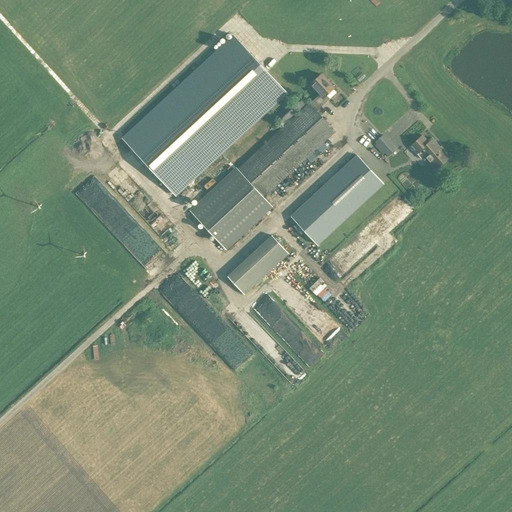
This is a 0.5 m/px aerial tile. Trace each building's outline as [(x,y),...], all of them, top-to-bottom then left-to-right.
[(233,34),(232,35),(234,37),(229,41),(227,39),(122,137),(176,196),(287,93),(233,34)] [(284,126),(237,169),(236,168),(190,211),(226,249),(272,206),(263,197),(335,131),(316,111),(329,99),(326,95),(334,88),(321,74),(311,84),(320,94),(310,103),(301,93),(275,117),(284,126)] [(383,135),(376,142),(388,155),(395,149),(383,135)] [(433,139),(429,142),(423,135),(410,146),(421,158),(424,155),(436,169),(449,157),(433,139)] [(317,244),(383,183),(358,155),(292,217),(317,244)] [(311,158),(305,162),(309,167),(315,163),(311,158)] [(138,204),(144,199),(140,194),(134,199),(138,204)] [(337,270),(409,208),(400,197),(328,260),(337,270)] [(244,294),(267,273),(263,270),(285,249),(272,235),(228,276),(244,294)] [(184,272),(193,281),(200,273),(207,280),(212,276),(206,270),(209,268),(199,257),(184,272)] [(307,263),(298,271),(321,296),(329,288),(307,263)] [(273,287),(330,350),(343,338),(286,275),(273,287)] [(352,296),(364,286),(357,277),(345,287),(352,296)] [(162,283),(204,331),(209,327),(188,303),(192,299),(174,278),(169,282),(167,279),(162,283)] [(280,337),(289,327),(264,303),(254,313),(280,337)] [(343,316),(345,326),(353,324),(351,314),(343,316)] [(293,343),(311,367),(321,359),(303,335),(293,343)] [(221,343),(225,351),(236,345),(231,337),(221,343)] [(290,358),(279,370),(293,383),(304,370),(290,358)]
